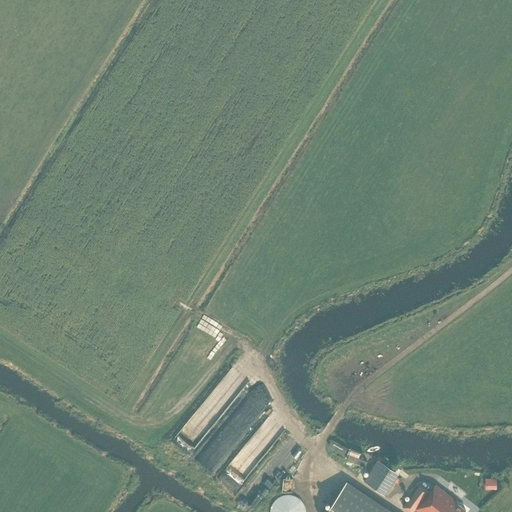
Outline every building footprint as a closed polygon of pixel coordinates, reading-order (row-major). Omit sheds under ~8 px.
[(192,361),(198,349),(188,344),(182,356),(192,361)] [(327,447),(344,454),(347,447),(330,439),(327,447)] [(384,495),(399,474),(378,460),(364,481),(384,495)] [(246,488),(246,468),(221,468),(221,481),(227,481),(227,488),(246,488)] [(484,478),(485,489),(497,488),(496,477),(484,478)] [(392,511),(347,481),(326,511),(392,511)] [(457,502),(435,485),(429,492),(429,491),(418,505),(410,498),(402,508),(406,511),(412,511),(415,509),(418,511),(463,511),(466,510),(457,503),(457,502)] [(305,511),(306,511),(306,509),(305,508),(305,507),(304,505),(304,504),(303,503),(302,501),(301,500),(300,499),(299,498),(298,498),(296,497),(295,496),(292,495),(290,495),(288,495),(286,495),(284,495),(282,496),(281,496),(279,497),(278,497),(277,498),(276,500),(274,501),(274,502),(273,503),(272,505),(272,506),(271,507),(271,508),(270,510),(270,511),(305,511)]
